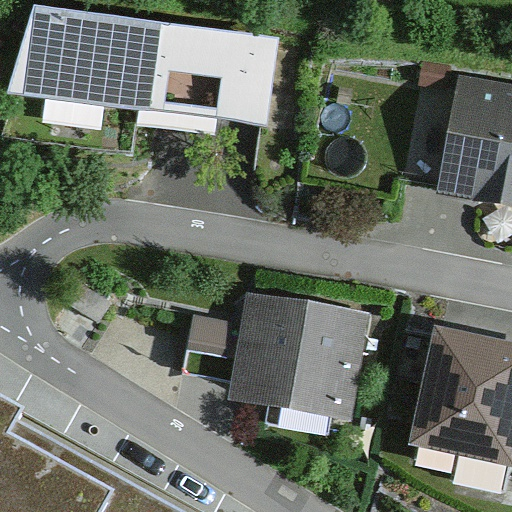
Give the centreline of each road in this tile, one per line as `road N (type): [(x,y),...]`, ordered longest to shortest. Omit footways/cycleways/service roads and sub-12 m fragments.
road 1 (residential): [(0,298),(40,244),(106,220),(511,289)]
road 2 (residential): [(297,511),(0,326)]
